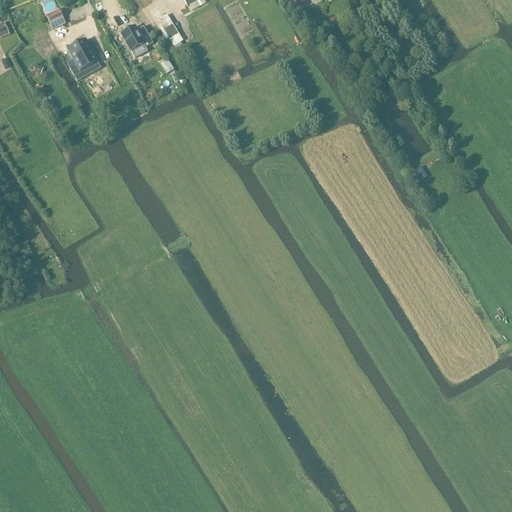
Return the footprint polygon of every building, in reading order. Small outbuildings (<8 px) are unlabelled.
[(185,9),(199,0),(180,0),(185,9)] [(246,19),(235,0),(233,0),(224,5),(235,25),(246,19)] [(283,0),(290,10),(292,8),(293,9),(304,3),(302,0),(283,0)] [(53,14),(46,16),(52,29),(64,24),(58,11),(53,14)] [(167,16),(159,21),(172,43),(174,47),(180,44),(182,42),(180,39),(167,16)] [(4,24),(0,25),(0,34),(4,33),(7,32),(9,31),(8,28),(6,29),(4,24)] [(138,29),(120,39),(131,59),(149,49),(138,29)] [(78,73),(97,63),(85,42),(67,52),(78,73)] [(7,59),(1,62),(5,70),(11,68),(7,59)] [(40,76),(43,69),(36,66),(33,73),(40,76)] [(42,87),(36,90),(38,95),(45,91),(42,87)] [(49,98),(43,102),(47,108),(53,104),(49,98)] [(421,169),(410,176),(417,186),(427,179),(421,169)]
